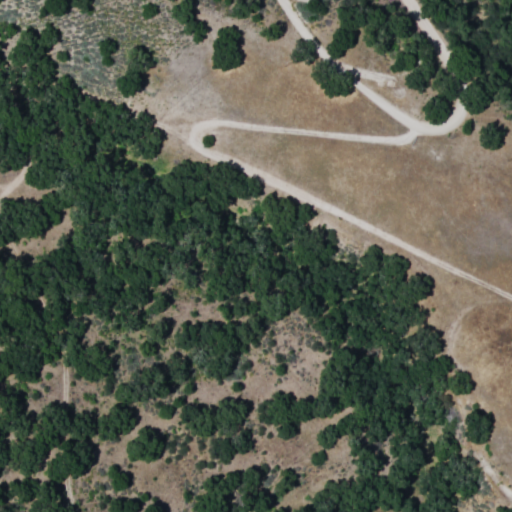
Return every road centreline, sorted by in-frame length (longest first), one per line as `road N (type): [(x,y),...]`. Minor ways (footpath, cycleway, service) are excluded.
road 1 (residential): [(58,511),(52,357),(0,234),(56,85),(168,132)]
road 2 (residential): [(511,297),(168,132)]
road 3 (residential): [(511,494),(495,490),(477,469),(437,352),(459,308),(509,296)]
road 4 (residential): [(168,132),(197,123),(369,134),(405,128)]
road 5 (residential): [(405,128),(315,60),(269,0)]
road 6 (residential): [(401,0),(451,92),(434,122),(405,128)]
